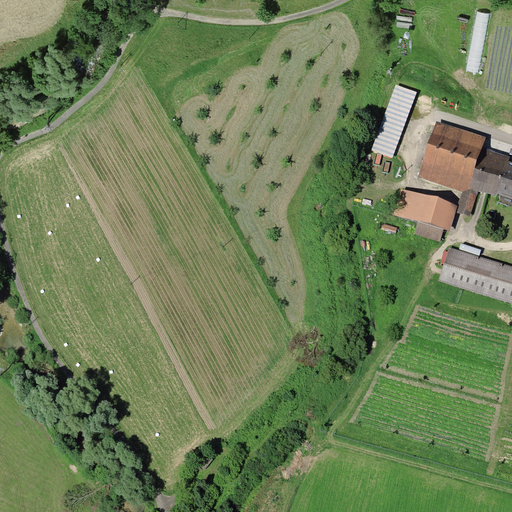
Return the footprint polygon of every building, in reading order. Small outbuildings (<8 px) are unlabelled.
[(392,161),(417,96),(396,88),(371,153),(392,161)] [(485,137),(437,121),(419,177),(463,191),(458,206),(456,212),(470,216),(478,190),(469,187),(482,147),(485,137)] [(510,156),(482,147),(469,187),(478,190),(496,195),(497,193),(511,198),(511,161),(509,161),(510,156)] [(458,206),(401,189),(393,214),(418,222),(414,234),(440,241),(443,229),(450,231),(456,212),(458,206)] [(511,266),(449,247),(439,280),(511,302),(511,266)] [(215,462),(208,457),(199,468),(205,473),(215,462)]
